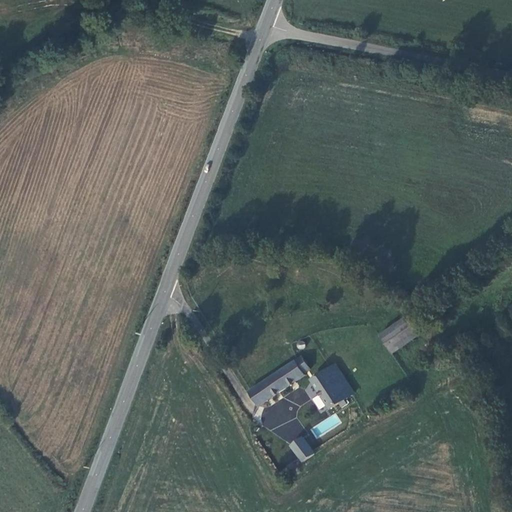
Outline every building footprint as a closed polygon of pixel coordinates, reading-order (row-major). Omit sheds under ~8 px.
[(411,315),(380,336),(392,354),(424,334),(411,315)] [(297,343),(296,347),(296,348),(298,350),(301,351),(304,350),(305,348),(306,345),(303,342),(300,342),(297,343)] [(302,359),(296,362),(249,393),(258,407),(305,377),(304,375),(309,370),(302,359)] [(335,366),(312,381),(330,409),(354,395),(335,366)] [(302,439),(293,446),(302,461),(313,454),(302,439)]
